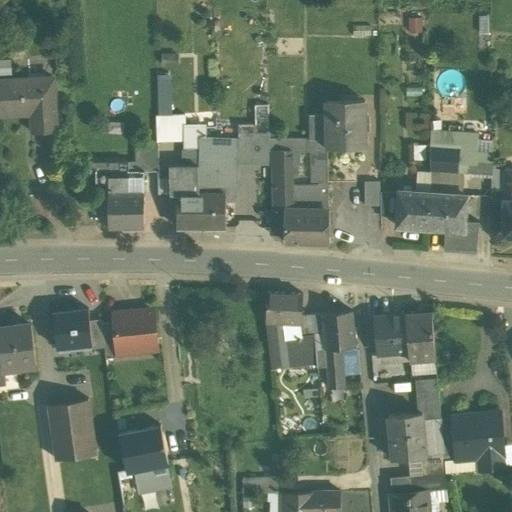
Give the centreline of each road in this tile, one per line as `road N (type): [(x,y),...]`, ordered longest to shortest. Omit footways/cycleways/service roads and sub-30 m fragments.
road 1 (secondary): [(365,274),(163,260),(0,262)]
road 2 (residential): [(383,511),(365,274)]
road 3 (secondary): [(511,289),(365,274)]
